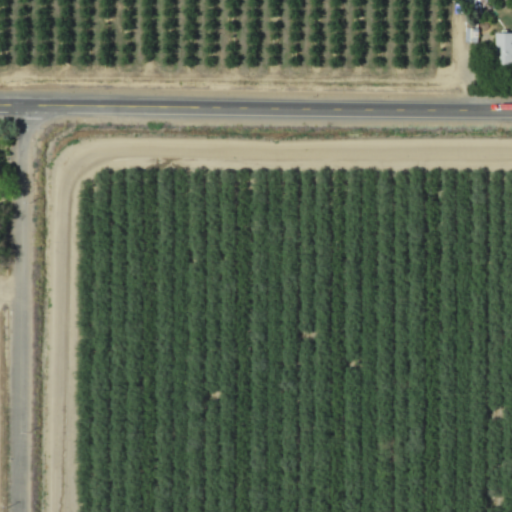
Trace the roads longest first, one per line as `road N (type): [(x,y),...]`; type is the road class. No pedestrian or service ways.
road 1 (tertiary): [(22,104),(511,107)]
road 2 (residential): [(22,104),(17,511)]
